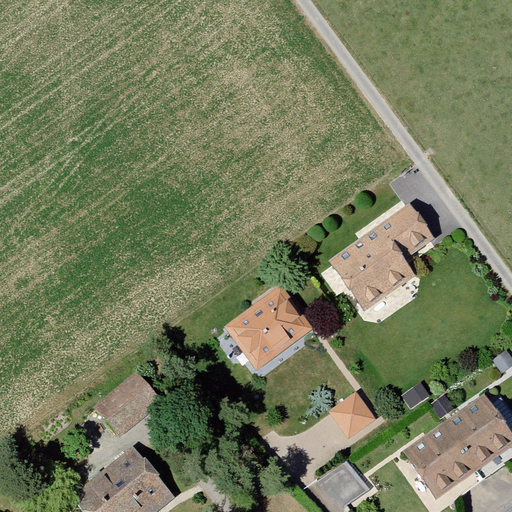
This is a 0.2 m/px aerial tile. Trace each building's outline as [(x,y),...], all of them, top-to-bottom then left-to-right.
[(416,209),(334,264),(368,315),(422,279),(411,263),(439,244),(416,209)] [(289,291),(229,331),(258,373),(318,333),(289,291)] [(94,405),(118,436),(162,401),(137,370),(94,405)] [(362,394),(333,414),(350,440),(379,420),(362,394)] [(511,428),(491,398),(408,454),(439,501),(511,452),(511,428)] [(76,495),(87,511),(172,511),(179,507),(141,451),(76,495)]
